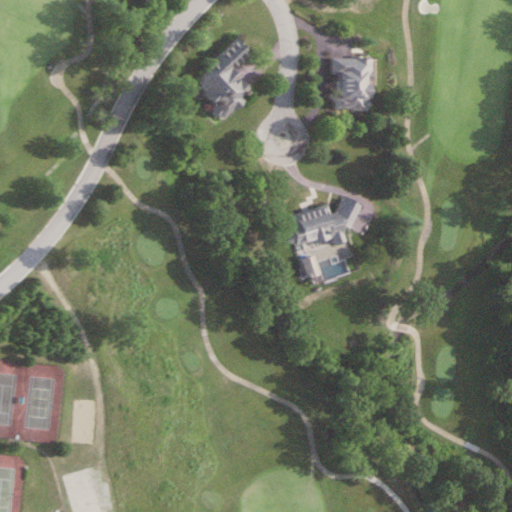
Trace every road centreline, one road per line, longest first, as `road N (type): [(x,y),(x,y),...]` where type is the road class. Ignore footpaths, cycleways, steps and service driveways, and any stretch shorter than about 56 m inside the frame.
road 1 (residential): [(200,0),(143,74),(74,199),(0,283)]
road 2 (residential): [(272,0),(286,22),(282,136)]
